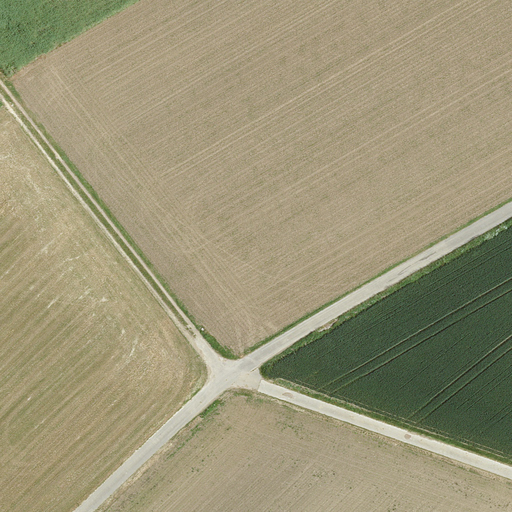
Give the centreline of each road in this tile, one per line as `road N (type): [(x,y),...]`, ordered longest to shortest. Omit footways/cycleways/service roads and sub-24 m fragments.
road 1 (track): [(86,511),(233,377),(511,206)]
road 2 (track): [(233,377),(0,90)]
